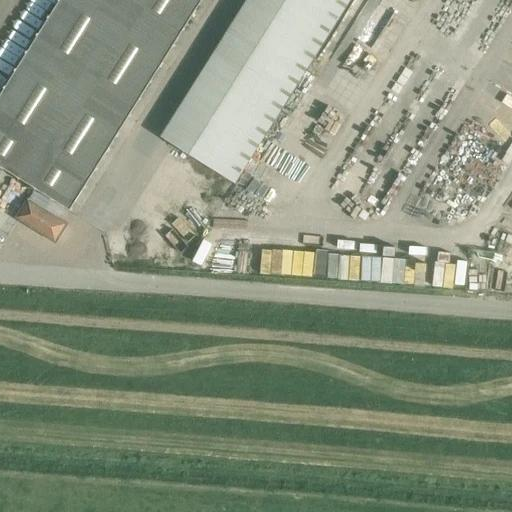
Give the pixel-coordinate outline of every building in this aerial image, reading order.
[(0,164),(37,187),(72,209),(83,192),(203,0),(61,0),(0,98),(0,164)] [(175,144),(236,183),(350,0),(265,0),(186,127),(175,144)] [(20,217),(21,218),(56,239),(66,224),(30,201),(20,217)] [(0,237),(16,212),(2,204),(0,207),(0,237)] [(489,267),(505,272),(511,251),(511,238),(500,234),(489,267)] [(502,296),(511,299),(511,278),(507,277),(502,296)]
